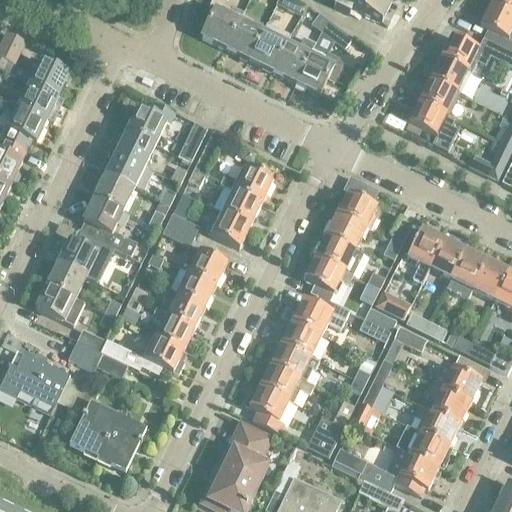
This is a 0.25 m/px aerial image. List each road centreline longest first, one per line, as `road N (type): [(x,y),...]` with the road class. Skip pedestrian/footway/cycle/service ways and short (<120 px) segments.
road 1 (residential): [(331,149),(148,511)]
road 2 (residential): [(0,300),(121,50)]
road 3 (residential): [(511,238),(331,149)]
road 4 (residential): [(331,149),(150,64)]
road 5 (residential): [(331,149),(438,0)]
road 6 (residential): [(111,511),(0,457)]
road 7 (residential): [(455,511),(511,406)]
